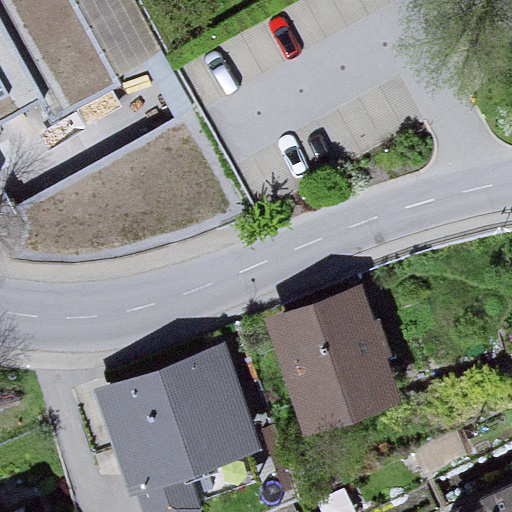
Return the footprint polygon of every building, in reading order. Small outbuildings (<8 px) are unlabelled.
[(0,0),(0,127),(58,95),(71,116),(169,62),(134,0),(0,0)] [(241,216),(188,118),(34,203),(31,257),(82,260),(134,253),(186,237),(241,216)] [(370,298),(287,324),(319,427),(402,401),(370,298)] [(228,359),(117,395),(147,487),(258,451),(228,359)] [(511,511),(511,488),(460,511),(511,511)]
